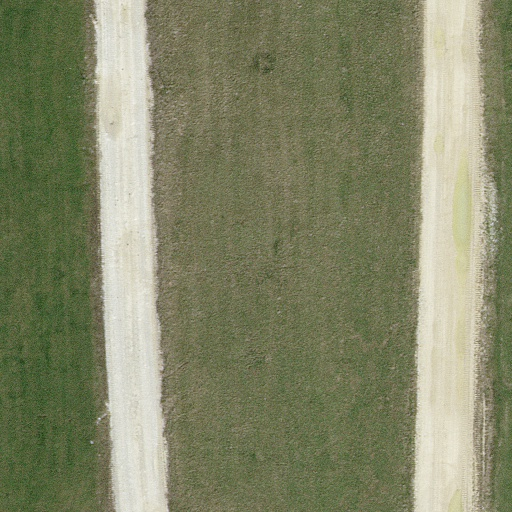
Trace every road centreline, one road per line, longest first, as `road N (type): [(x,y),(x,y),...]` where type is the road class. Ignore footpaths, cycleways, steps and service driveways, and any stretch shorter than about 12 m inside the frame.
road 1 (track): [(134,511),(124,0)]
road 2 (track): [(438,511),(445,0)]
